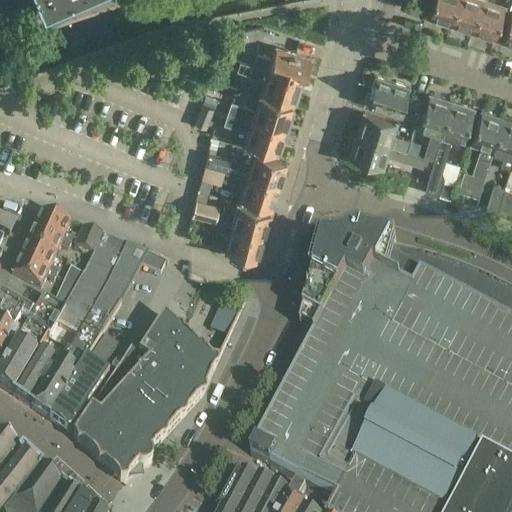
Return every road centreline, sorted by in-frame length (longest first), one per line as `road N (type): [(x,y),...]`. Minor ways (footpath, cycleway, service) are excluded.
road 1 (residential): [(0,177),(277,285)]
road 2 (residential): [(160,511),(224,413),(277,285)]
road 3 (residential): [(511,255),(320,186)]
road 4 (residential): [(511,89),(352,34)]
road 5 (residential): [(320,186),(319,137),(352,34)]
